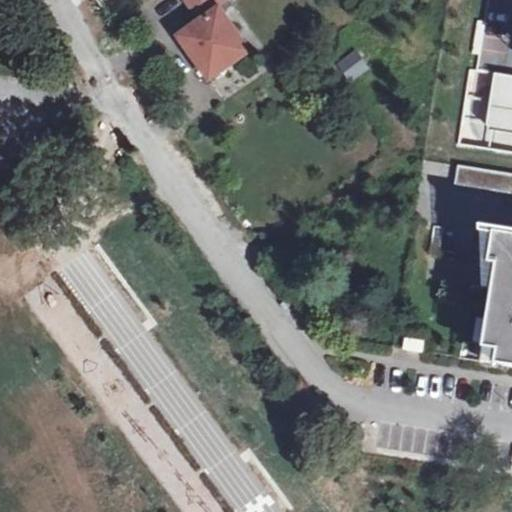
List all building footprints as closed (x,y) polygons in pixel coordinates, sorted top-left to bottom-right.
[(202,0),(210,11),(226,0),(202,0)] [(511,0),(455,0),(446,63),(511,73),(511,0)] [(183,37),(213,80),(252,53),(223,10),(183,37)] [(367,65),(355,50),(340,61),(351,77),(367,65)] [(511,174),(457,165),(454,183),(511,193),(511,174)] [(511,231),(492,228),(487,257),(501,259),(486,347),(500,350),(498,363),(511,365),(511,231)] [(401,346),(419,349),(421,338),(402,335),(401,346)] [(500,350),(486,347),(483,360),(498,363),(500,350)]
